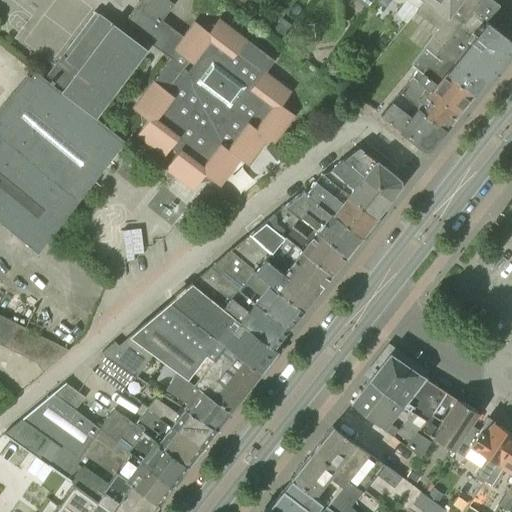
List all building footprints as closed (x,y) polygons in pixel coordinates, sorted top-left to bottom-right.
[(194,21),(182,37),(161,21),(173,5),(167,0),(140,0),(122,23),(170,59),(154,81),(153,80),(131,108),(140,115),(142,128),(135,137),(163,158),(171,149),(177,153),(164,170),(193,191),(199,183),(211,181),(219,187),(239,160),(246,165),(267,138),(273,143),(294,115),(288,111),(287,98),(291,92),(265,73),(274,61),(247,40),(219,18),(208,32),(194,21)] [(414,13),(416,14),(425,0),(401,0),(404,2),(394,15),(406,23),(414,13)] [(508,41),(487,23),(500,5),(493,0),(478,0),(476,3),(445,44),(435,36),(425,49),(426,49),(412,66),(419,71),(438,85),(448,72),(474,92),(508,49),(508,41)] [(425,0),(416,14),(439,31),(435,36),(445,44),(476,3),(471,0),(425,0)] [(149,51),(115,25),(95,10),(43,78),(97,120),(149,51)] [(283,18),(271,32),(281,40),(292,26),(283,18)] [(333,71),(325,65),(321,70),(329,76),(333,71)] [(430,90),(458,112),(474,92),(448,72),(438,85),(419,71),(414,78),(419,82),(430,90)] [(0,223),(37,254),(125,141),(97,120),(43,78),(34,72),(30,77),(26,75),(0,106),(0,223)] [(401,96),(416,108),(444,130),(458,112),(430,90),(419,82),(414,78),(401,96)] [(444,130),(416,108),(401,96),(393,102),(381,116),(423,149),(429,148),(444,130)] [(266,149),(277,161),(284,155),(273,143),(266,149)] [(361,176),(390,198),(400,186),(399,180),(359,147),(347,156),(343,160),(361,176)] [(347,195),(375,217),(390,198),(361,176),(343,160),(331,170),(352,188),(347,195)] [(347,195),(321,174),(305,193),(318,203),(360,236),(375,217),(347,195)] [(284,207),(298,218),(316,232),(346,255),(360,236),(318,203),(305,193),(303,191),(284,207)] [(265,221),(264,222),(331,273),(346,255),(316,232),(306,239),(292,226),(298,218),(284,207),(283,207),(282,205),(265,221)] [(331,273),(264,222),(248,235),(256,241),(271,253),(318,290),(331,273)] [(140,229),(130,230),(133,255),(143,254),(140,229)] [(290,299),(303,309),(318,290),(271,253),(256,241),(248,235),(227,252),(290,299)] [(208,269),(254,302),(288,328),(303,309),(290,299),(227,252),(217,262),(208,269)] [(288,328),(254,302),(208,269),(191,284),(223,309),(273,348),(288,328)] [(277,351),(273,348),(223,309),(191,284),(169,303),(211,335),(260,373),(277,351)] [(211,335),(169,303),(126,340),(151,357),(174,373),(204,393),(230,411),(260,373),(211,335)] [(0,345),(3,347),(15,324),(4,318),(0,326),(0,345)] [(26,329),(25,329),(15,324),(3,347),(14,353),(26,329)] [(36,335),(26,329),(14,353),(25,358),(36,335)] [(35,364),(58,345),(36,335),(25,358),(35,364)] [(105,356),(104,358),(133,376),(136,378),(151,357),(126,340),(118,346),(115,341),(101,353),(105,356)] [(42,374),(70,351),(58,345),(35,364),(42,374)] [(122,391),(133,376),(104,358),(95,372),(122,391)] [(432,439),(441,425),(456,400),(448,393),(425,379),(425,378),(409,368),(408,367),(395,358),(387,359),(369,380),(402,405),(426,421),(421,429),(432,439)] [(204,393),(174,373),(164,388),(186,402),(182,408),(216,430),(230,411),(204,393)] [(426,421),(402,405),(369,380),(351,403),(393,436),(393,437),(419,457),(432,438),(432,439),(421,429),(426,421)] [(84,398),(66,383),(53,394),(75,410),(84,398)] [(53,394),(23,419),(4,435),(73,484),(113,511),(152,511),(173,485),(161,476),(140,461),(107,435),(98,428),(75,410),(53,394)] [(216,430),(182,408),(181,408),(183,409),(178,415),(155,398),(147,408),(203,446),(216,430)] [(452,452),(453,450),(469,425),(477,413),(456,400),(441,425),(432,439),(452,452)] [(188,466),(203,446),(147,408),(138,419),(160,435),(156,441),(188,466)] [(188,466),(156,441),(120,413),(116,420),(108,414),(98,428),(107,435),(140,461),(161,476),(173,485),(188,466)] [(484,481),(511,439),(511,435),(488,421),(470,448),(488,459),(477,477),(484,481)] [(469,425),(453,450),(463,457),(479,431),(469,425)] [(333,427),(312,454),(362,492),(363,493),(384,466),(333,427)] [(506,495),(511,486),(511,439),(484,481),(492,486),(503,470),(511,475),(511,482),(505,494),(506,495)] [(362,492),(312,454),(291,479),(326,507),(332,511),(355,511),(350,507),(362,492)] [(42,483),(51,470),(35,458),(26,471),(42,483)] [(401,479),(384,466),(377,475),(393,488),(401,479)] [(423,472),(413,466),(407,476),(417,482),(423,472)] [(332,511),(326,507),(291,479),(264,511),(332,511)] [(113,511),(73,484),(52,511),(113,511)] [(442,495),(433,488),(426,497),(436,504),(442,495)] [(422,511),(438,511),(441,509),(422,494),(413,504),(414,505),(422,511)]
